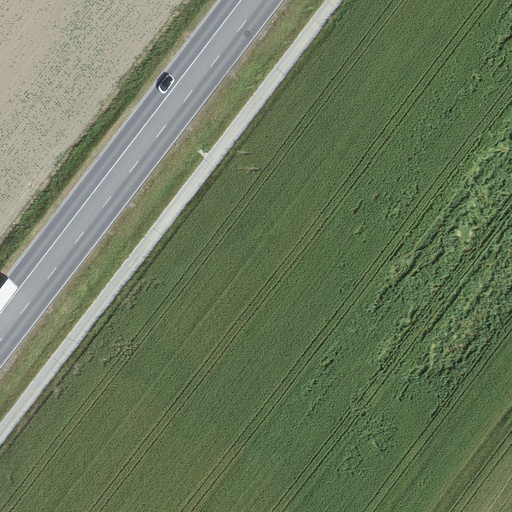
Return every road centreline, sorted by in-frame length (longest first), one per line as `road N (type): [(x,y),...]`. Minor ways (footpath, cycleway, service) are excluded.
road 1 (track): [(0,437),(338,0)]
road 2 (primary): [(251,0),(0,325)]
